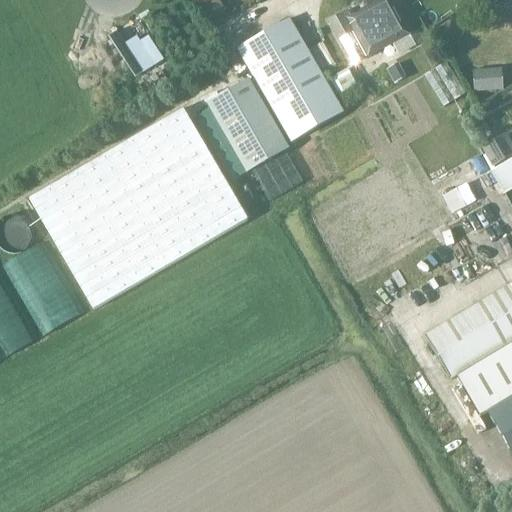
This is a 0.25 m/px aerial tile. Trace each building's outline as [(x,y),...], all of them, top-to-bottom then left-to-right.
[(367,59),(410,36),(391,0),(379,0),(350,16),(347,11),(327,22),(337,41),(339,40),(353,66),(366,59),(367,59)] [(511,0),(476,0),(474,2),(480,11),(498,0),(511,0)] [(236,51),(253,81),(290,144),(344,113),(290,19),(236,51)] [(422,89),(432,85),(425,68),(416,72),(422,89)] [(472,71),(474,93),(503,91),(501,69),(472,71)] [(205,104),(245,174),(280,154),(288,150),(248,80),(205,104)] [(92,314),(246,224),(180,113),(27,202),(92,314)] [(511,160),(492,172),(505,195),(511,190),(511,160)] [(455,180),(430,193),(439,213),(465,200),(455,180)] [(0,245),(11,244),(9,218),(0,218),(0,245)] [(0,254),(0,260),(36,330),(71,312),(58,286),(45,293),(32,266),(42,261),(30,239),(0,254)] [(457,377),(480,417),(487,413),(511,455),(511,288),(510,284),(424,337),(450,381),(457,377)] [(384,309),(392,304),(381,287),(373,292),(384,309)]
